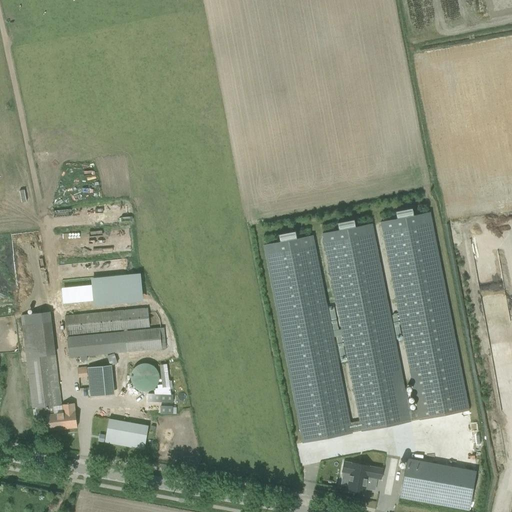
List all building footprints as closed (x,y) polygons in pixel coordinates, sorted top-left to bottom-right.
[(397,220),(380,223),(417,410),(408,412),(410,422),(419,420),(458,413),(469,411),(430,213),(419,215),(413,216),(397,220)] [(274,244),(263,246),(301,443),(351,434),(351,433),(361,431),(361,432),(400,424),(410,422),(408,412),(372,224),(361,226),(355,228),(338,231),(322,234),(359,421),(350,423),(313,236),(296,239),(280,243),(274,244)] [(143,284),(97,286),(97,296),(144,295),(143,284)] [(91,285),(60,286),(61,302),(92,301),(91,285)] [(65,316),(67,338),(149,329),(147,308),(128,310),(90,314),(65,316)] [(50,313),(20,316),(21,326),(27,366),(28,375),(28,376),(32,409),(35,409),(55,406),(53,392),(59,391),(51,322),(50,313)] [(107,355),(105,338),(160,332),(159,328),(149,329),(67,338),(70,358),(107,355)] [(145,363),(143,363),(141,363),(138,364),(136,366),(135,367),(133,369),(132,371),(131,373),(131,376),(131,378),(131,380),(132,383),(133,385),(134,387),(136,389),(138,390),(140,391),(142,392),(144,392),(147,392),(149,392),(151,391),(154,390),(155,388),(157,386),(158,384),(159,382),(160,380),(160,377),(160,376),(160,374),(159,373),(159,372),(159,371),(158,370),(157,368),(156,367),(154,366),(154,365),(152,364),(151,364),(149,363),(147,363),(145,363)] [(86,368),(77,369),(78,377),(87,376),(86,368)] [(172,402),(172,394),(148,394),(147,402),(172,402)] [(55,406),(35,409),(36,417),(46,415),(47,431),(77,428),(75,418),(74,404),(62,405),(63,414),(56,415),(55,406)] [(160,406),(160,410),(160,414),(172,414),(172,411),(172,406),(160,406)] [(143,450),(147,425),(108,418),(103,442),(143,450)] [(469,511),(476,471),(406,459),(399,498),(469,511)] [(352,463),(344,462),(342,473),(350,474),(347,491),(349,491),(349,493),(355,494),(355,492),(365,494),(368,477),(381,480),(383,469),(370,467),(370,466),(352,463)]
